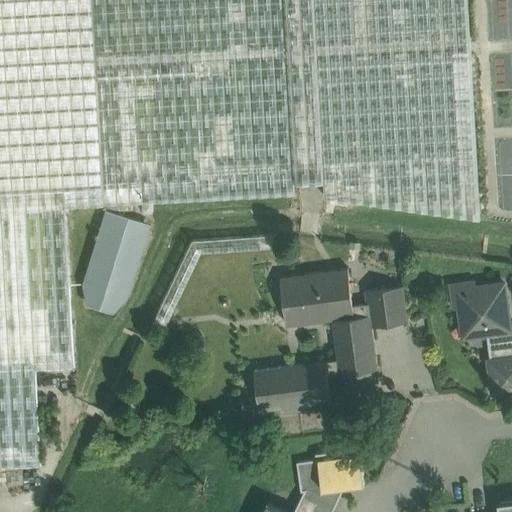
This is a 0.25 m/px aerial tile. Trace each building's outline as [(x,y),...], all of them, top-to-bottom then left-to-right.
[(0,0),(0,191),(61,189),(62,206),(295,193),(294,182),(284,0),(0,0)] [(313,0),(284,0),(294,182),(324,180),(313,0)] [(468,0),(313,0),(324,180),(325,196),(481,218),(468,0)] [(141,246),(142,237),(140,229),(136,222),(128,218),(120,216),(112,218),(105,223),(100,230),(99,238),(100,246),(105,253),(112,258),(121,260),(129,258),(136,253),(141,246)] [(135,295),(136,287),(135,278),(130,271),(123,267),(114,265),(106,267),(99,272),(94,279),(93,287),(95,295),(99,302),(107,307),(115,309),(123,307),(130,302),(135,295)] [(348,267),(281,276),(287,323),(333,317),(369,313),(367,301),(353,303),(348,267)] [(505,283),(476,287),(475,280),(452,284),(455,307),(461,306),(465,335),(487,332),(511,329),(511,327),(505,283)] [(403,284),(366,289),(367,301),(369,313),(370,313),(372,324),(408,320),(403,284)] [(369,313),(333,317),(338,358),(340,371),(345,371),(347,376),(350,380),(355,382),(360,382),(365,381),(369,377),(371,373),(372,367),(377,367),(372,324),(370,313),(369,313)] [(511,329),(487,332),(491,358),(511,355),(511,327),(511,329)] [(511,355),(491,358),(489,358),(493,393),(511,390),(511,355)] [(338,358),(255,369),(260,408),(331,399),(328,373),(340,371),(338,358)] [(344,448),(316,451),(316,453),(318,453),(318,457),(323,487),(346,484),(365,481),(361,451),(343,454),(342,450),(344,449),(344,448)] [(332,511),(346,484),(323,487),(318,457),(297,460),(301,489),(304,489),(293,511),(332,511)] [(511,511),(511,499),(498,501),(499,511),(511,511)] [(290,511),(268,502),(263,511),(290,511)]
